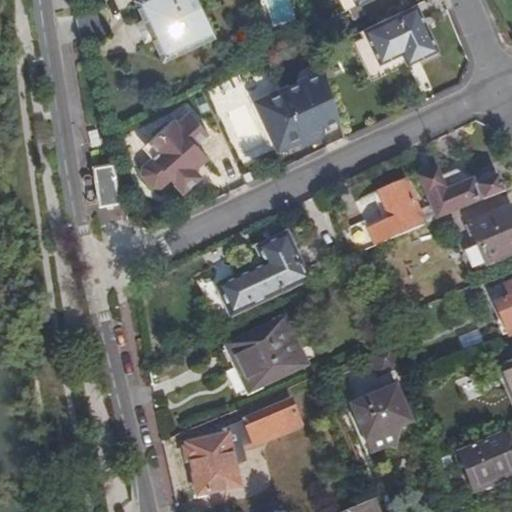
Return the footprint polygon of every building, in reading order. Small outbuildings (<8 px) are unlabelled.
[(136,0),(145,19),(154,37),(164,57),(213,33),(196,0),(136,0)] [(416,4),(363,30),(378,64),(401,54),(412,48),(417,60),(437,50),(425,26),(423,20),(416,4)] [(104,8),(74,15),(80,39),(110,32),(104,8)] [(433,15),(423,20),(425,26),(435,21),(433,15)] [(154,37),(145,19),(136,24),(145,42),(154,37)] [(406,65),(417,60),(412,48),(401,54),(406,65)] [(337,114),(325,70),(256,103),(278,148),(326,126),(323,122),(337,114)] [(190,141),(202,129),(188,113),(175,124),(171,121),(149,141),(147,156),(150,159),(140,168),(140,177),(150,188),(158,188),(168,180),(180,194),(199,177),(192,170),(190,167),(202,155),(193,145),(190,141)] [(323,122),(326,126),(339,119),(337,114),(323,122)] [(206,134),(202,129),(190,141),(193,145),(206,134)] [(190,167),(192,170),(205,158),(202,155),(190,167)] [(100,205),(119,202),(113,165),(94,167),(100,205)] [(437,172),(419,179),(426,196),(434,214),(436,219),(437,221),(455,214),(463,210),(505,192),(498,177),(475,187),(471,178),(457,171),(439,178),(437,172)] [(344,232),(355,256),(425,226),(422,218),(408,183),(381,194),(388,211),(393,221),(389,223),(371,231),(370,228),(367,221),(344,232)] [(511,234),(510,228),(511,227),(511,213),(510,207),(469,224),(471,230),(485,265),(486,266),(511,255),(511,234)] [(393,221),(388,211),(385,212),(388,220),(389,223),(393,221)] [(434,214),(422,218),(425,226),(432,223),(437,221),(436,219),(434,214)] [(388,220),(370,228),(371,231),(389,223),(388,220)] [(261,250),(268,266),(221,289),(233,314),(306,279),(287,238),(261,250)] [(511,335),(511,282),(506,285),(511,297),(496,304),(510,337),(511,335)] [(285,319),(237,341),(247,365),(238,369),(249,391),(306,365),(285,319)] [(392,346),(371,354),(380,376),(401,367),(392,346)] [(511,363),(503,367),(511,389),(511,363)] [(392,430),(410,422),(396,388),(354,406),(373,453),(390,446),(395,447),(397,434),(393,433),(392,430)] [(292,402),(246,421),(255,445),(301,425),(292,402)] [(229,435),(234,462),(244,460),(242,450),(255,445),(246,421),(222,431),(223,436),(229,435)] [(511,462),(500,433),(458,451),(474,491),(511,475),(511,462)] [(192,463),(197,488),(207,486),(208,493),(239,486),(234,462),(229,435),(223,436),(189,443),(189,444),(186,448),(189,462),(192,463)] [(207,486),(197,488),(199,494),(208,493),(207,486)] [(381,511),(376,498),(343,511),(381,511)]
